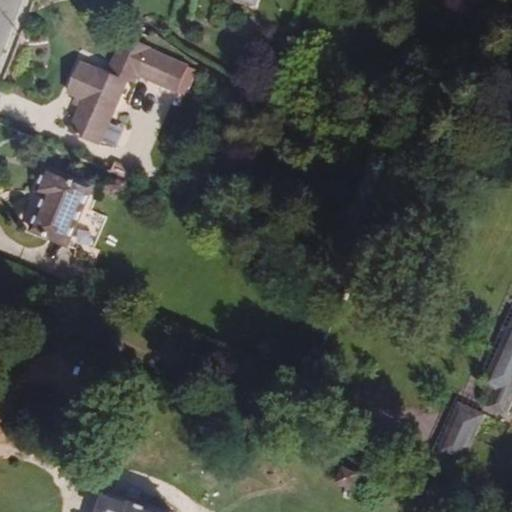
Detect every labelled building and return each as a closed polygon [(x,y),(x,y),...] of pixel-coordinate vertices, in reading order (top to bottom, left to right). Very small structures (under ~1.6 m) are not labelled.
[(178,60),(147,48),(149,43),(124,33),(112,62),(131,70),(168,84),(178,60)] [(128,80),(131,70),(112,62),(108,72),(128,80)] [(103,147),(129,80),(128,80),(108,72),(97,68),(96,72),(81,67),(70,95),(83,100),(70,133),(103,147)] [(72,250),(96,191),(49,172),(39,197),(46,200),(32,234),(72,250)] [(511,392),(511,348),(493,383),(511,392)] [(462,458),(485,414),(461,402),(438,447),(462,458)] [(261,434),(267,423),(246,413),(245,413),(240,423),(261,434)] [(343,485),(351,467),(337,461),(329,478),(343,485)] [(173,511),(178,500),(115,480),(105,506),(108,507),(106,511),(173,511)]
